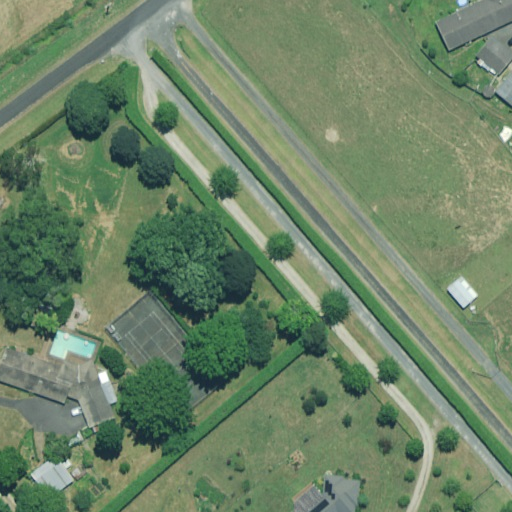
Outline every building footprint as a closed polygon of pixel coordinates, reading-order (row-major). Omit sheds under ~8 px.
[(511,0),(485,0),(486,0),(437,23),(450,51),(511,22),(511,0)] [(511,60),(511,52),(495,38),(477,57),(498,76),(511,60)] [(511,71),(495,92),(511,106),(511,71)] [(479,297),(462,278),(448,290),(464,309),(479,297)] [(68,304),(36,294),(33,306),(64,316),(68,304)] [(99,375),(94,362),(68,353),(65,361),(50,356),(48,363),(6,349),(0,367),(0,381),(65,404),(68,397),(79,401),(90,429),(114,420),(109,406),(118,402),(106,372),(99,375)] [(74,467),(68,459),(62,464),(56,456),(31,474),(50,500),(75,482),(68,471),(74,467)] [(357,511),(358,507),(362,507),(363,481),(344,481),(344,477),(322,476),(321,486),(324,486),(324,497),(307,511),(357,511)]
